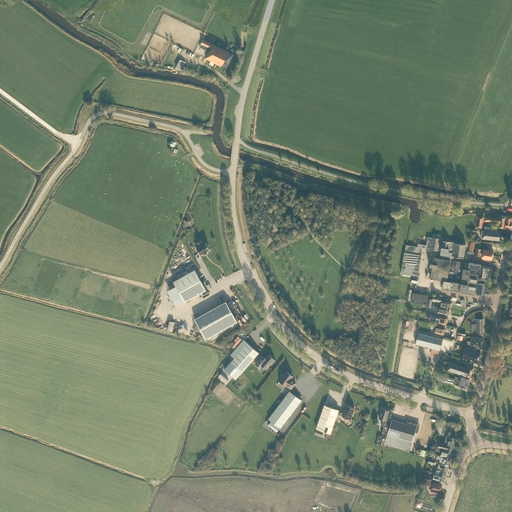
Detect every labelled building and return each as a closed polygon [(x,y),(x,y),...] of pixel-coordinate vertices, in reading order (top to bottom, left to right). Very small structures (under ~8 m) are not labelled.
[(226,68),(232,55),(228,53),(229,52),(203,40),(201,44),(210,49),(207,54),(208,55),(206,59),(219,66),(220,65),(226,68)] [(181,71),(186,62),(180,60),(176,68),(181,71)] [(483,226),(484,223),(484,216),(477,216),(476,222),(475,228),(483,229),(483,226)] [(484,221),(497,223),(499,223),(499,228),(504,229),(511,230),(511,220),(511,217),(506,217),(500,216),(500,218),(498,218),(484,216),(484,221)] [(482,230),(481,238),(499,240),(500,232),(482,230)] [(404,252),(401,273),(412,275),(417,276),(421,255),(422,247),(430,249),(438,250),(440,239),(440,236),(433,235),(433,237),(432,237),(432,238),(428,237),(426,245),(418,244),(417,247),(406,245),(405,252),(404,252)] [(210,250),(206,243),(203,244),(202,241),(196,244),(198,247),(196,248),(200,255),(210,250)] [(463,258),(466,245),(442,241),(441,251),(453,253),(452,256),(454,256),(463,258)] [(453,253),(441,251),(440,256),(439,258),(453,261),(453,258),(454,256),(452,256),(453,253)] [(439,258),(434,257),(433,264),(430,263),(429,267),(428,273),(431,273),(430,278),(443,280),(442,288),(483,295),(485,278),(488,278),(489,278),(489,274),(490,274),(490,272),(490,271),(491,271),(491,269),(490,268),(490,267),(483,266),(481,266),(481,265),(469,263),(468,269),(464,269),(465,263),(457,261),(453,261),(439,258)] [(173,281),(185,302),(206,290),(195,270),(173,281)] [(220,296),(223,301),(234,295),(231,290),(220,296)] [(424,303),(427,304),(428,296),(412,293),(411,301),(424,303)] [(205,339),(232,324),(237,321),(232,312),(226,301),(194,319),(205,339)] [(441,301),(440,307),(441,307),(450,309),(451,303),(441,301)] [(450,309),(441,307),(440,307),(439,310),(438,309),(437,311),(439,311),(438,313),(448,315),(450,309)] [(431,314),(430,318),(435,319),(436,320),(436,318),(439,319),(438,323),(441,324),(446,325),(446,323),(447,323),(448,321),(447,320),(448,318),(443,316),(443,317),(440,316),(431,314)] [(170,318),(168,330),(173,331),(176,320),(170,318)] [(477,333),(483,333),(483,319),(477,319),(477,324),(471,324),(471,333),(477,333)] [(436,327),(435,333),(443,335),(445,327),(433,324),(432,326),(436,327)] [(418,333),(415,344),(415,346),(421,348),(421,345),(440,350),(442,339),(418,333)] [(471,345),(481,346),(483,338),(472,337),(472,342),(468,341),(467,344),(471,345)] [(259,353),(244,340),(230,355),(234,358),(224,369),(236,379),(259,353)] [(472,362),(477,364),(481,353),(476,351),(476,350),(463,346),(460,355),(461,355),(460,359),(472,363),(472,362)] [(266,369),(274,360),(268,354),(265,358),(262,356),(255,364),(260,368),(262,366),(266,369)] [(460,374),(470,377),(474,367),(468,366),(465,365),(464,367),(449,362),(447,362),(445,369),(460,374)] [(286,371),(284,375),(283,374),(282,375),(281,376),(281,377),(281,378),(279,381),(286,386),(291,390),(296,383),(291,379),(293,376),(286,371)] [(218,376),(225,382),(227,379),(220,373),(218,376)] [(455,377),(455,380),(457,381),(458,380),(462,382),(462,381),(468,383),(470,377),(460,374),(458,378),(455,377)] [(454,382),(453,383),(453,384),(456,385),(466,389),(468,383),(462,381),(462,382),(458,380),(457,381),(455,380),(454,382)] [(268,419),(270,420),(280,428),(301,400),(289,391),(268,419)] [(350,419),(354,408),(346,405),(343,413),(338,411),(339,410),(324,405),(319,420),(316,429),(330,434),(337,414),(342,416),(350,419)] [(389,411),(382,409),(379,418),(383,420),(381,426),(384,427),(380,438),(385,439),(384,444),(409,451),(410,447),(412,442),(415,432),(417,433),(419,425),(407,421),(406,424),(392,419),(391,421),(386,419),(389,411)] [(437,447),(444,449),(452,451),(456,439),(450,437),(446,436),(444,444),(438,443),(437,447)] [(442,450),(441,456),(444,457),(450,458),(452,452),(442,450)] [(444,457),(441,456),(440,456),(441,456),(440,459),(439,462),(448,465),(450,458),(444,457)] [(439,474),(445,476),(448,466),(439,463),(437,470),(440,471),(439,474)] [(445,476),(439,474),(434,473),(432,479),(443,482),(445,476)] [(438,492),(439,492),(441,485),(433,483),(430,483),(431,480),(425,478),(423,484),(429,486),(428,489),(431,490),(432,490),(431,493),(438,495),(438,492)]
